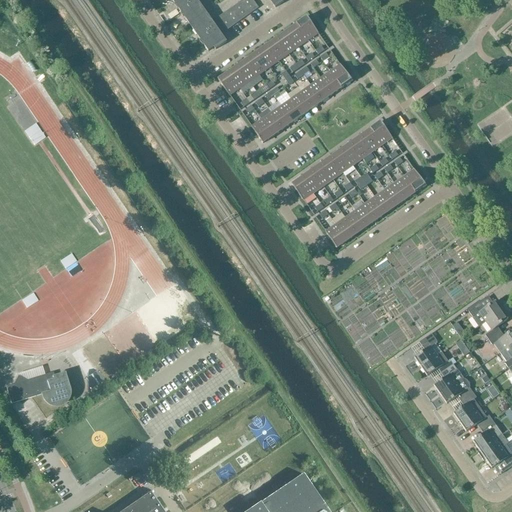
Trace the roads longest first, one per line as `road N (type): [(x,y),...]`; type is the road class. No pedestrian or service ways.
road 1 (residential): [(331,275),(193,76)]
road 2 (residential): [(452,188),(319,0)]
road 3 (residential): [(511,491),(491,498),(479,490),(395,364)]
road 4 (residential): [(331,275),(452,188)]
road 5 (residential): [(193,76),(299,0)]
